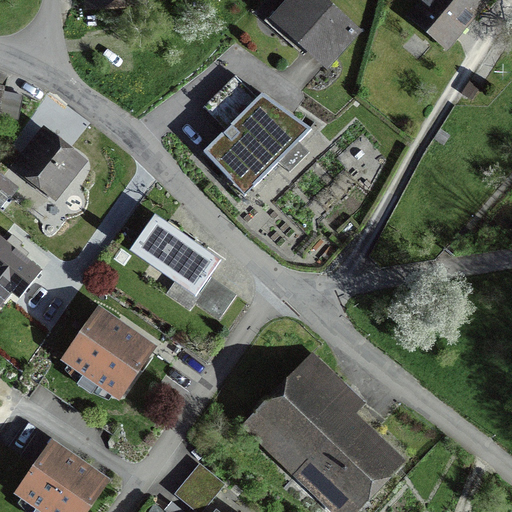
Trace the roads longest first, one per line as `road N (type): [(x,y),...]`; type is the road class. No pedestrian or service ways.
road 1 (residential): [(278,290),(114,125),(17,62)]
road 2 (residential): [(511,472),(278,290)]
road 3 (residential): [(278,290),(122,511)]
road 4 (residential): [(511,260),(379,285),(278,290)]
